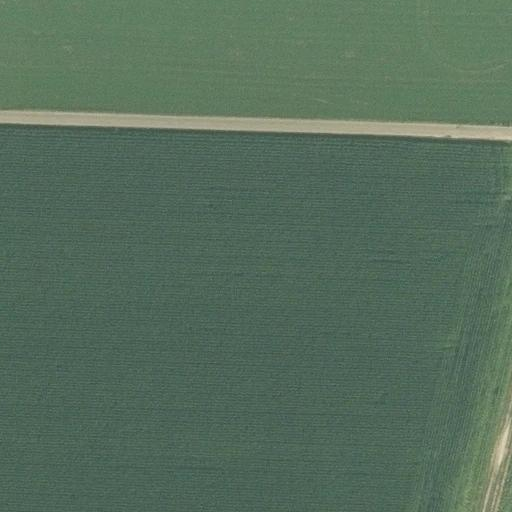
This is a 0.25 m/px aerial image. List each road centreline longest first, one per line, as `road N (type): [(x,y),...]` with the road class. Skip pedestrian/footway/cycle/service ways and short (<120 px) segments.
road 1 (track): [(0,117),(511,133)]
road 2 (track): [(480,511),(511,386)]
